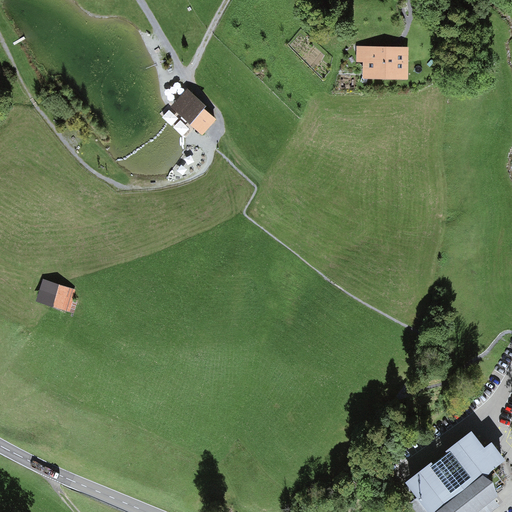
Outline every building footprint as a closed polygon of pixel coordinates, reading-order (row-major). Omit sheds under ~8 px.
[(378,0),(385,18),(400,13),(394,0),(378,0)] [(408,81),(409,48),(357,47),(356,63),(363,63),(363,80),(408,81)] [(189,120),(201,106),(189,95),(177,108),(184,115),(189,120)] [(203,132),(215,119),(201,106),(189,120),(203,132)] [(58,286),(44,281),(39,298),(53,303),(58,286)] [(73,290),(58,286),(53,303),(73,309),(76,300),(71,299),(73,290)] [(422,497),(414,503),(421,511),(485,511),(494,506),(491,502),(488,498),(494,494),(480,477),(502,460),(491,446),(484,451),(470,434),(410,481),(422,497)]
